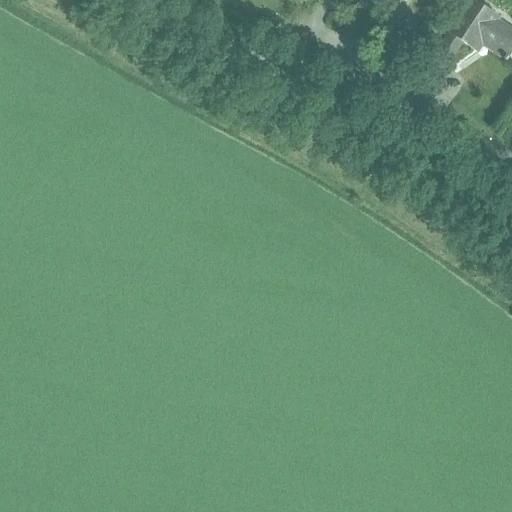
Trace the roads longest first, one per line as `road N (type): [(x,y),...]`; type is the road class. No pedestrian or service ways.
road 1 (unclassified): [(511,242),(108,0)]
road 2 (residential): [(511,168),(363,72)]
